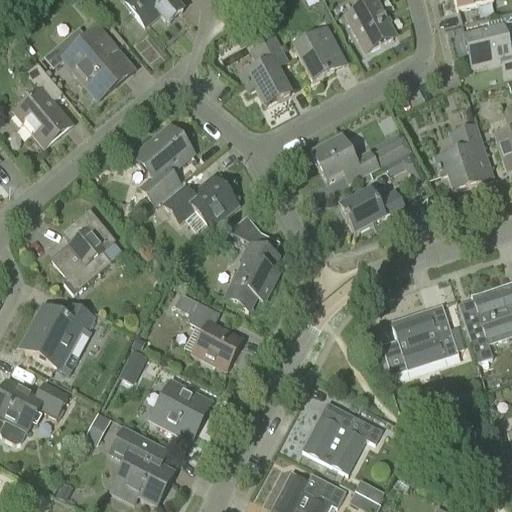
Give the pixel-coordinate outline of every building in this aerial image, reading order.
[(126,0),(121,5),(142,31),(158,18),(165,27),(171,23),(175,20),(180,15),(172,6),(179,0),(126,0)] [(366,55),(391,42),(384,29),(386,28),(371,0),(353,0),(352,1),(359,13),(344,21),(357,44),(359,42),(366,55)] [(451,0),(454,14),(492,5),(490,0),(451,0)] [(511,56),(507,58),(501,31),(462,40),(470,74),(499,67),(502,82),(511,79),(511,56)] [(66,57),(59,63),(71,77),(94,105),(117,86),(101,67),(115,56),(95,33),(84,42),(78,35),(60,50),(66,57)] [(305,49),(295,55),(311,86),(333,74),(343,68),(333,49),(325,33),(303,45),(305,49)] [(288,98),(274,73),(287,66),(274,41),(253,52),(262,68),(239,81),(248,97),(254,94),(263,111),(265,111),(263,107),(273,101),(275,105),(288,98)] [(39,152),(68,128),(50,106),(59,98),(35,69),(14,87),(28,103),(10,118),(39,152)] [(505,179),(511,177),(511,121),(504,124),(508,137),(493,142),(505,179)] [(480,188),(471,161),(484,157),(475,129),(453,137),(459,155),(434,164),(440,181),(446,179),(452,197),(480,188)] [(152,209),(177,188),(168,178),(191,159),(168,131),(131,162),(149,184),(139,193),(152,209)] [(357,185),(358,184),(370,178),(377,174),(368,157),(353,165),(340,142),(310,158),(325,187),(350,173),(357,185)] [(396,164),(383,171),(389,181),(402,174),(396,164)] [(417,170),(407,175),(414,189),(424,183),(417,170)] [(370,178),(358,184),(363,194),(375,188),(370,178)] [(217,189),(211,182),(190,200),(182,191),(161,209),(178,229),(193,215),(209,234),(236,211),(230,204),(230,200),(230,196),(228,193),(225,190),(222,189),(217,189)] [(374,207),(369,196),(339,212),(353,238),(381,223),(384,229),(404,218),(393,197),(374,207)] [(69,247),(49,264),(65,284),(61,288),(71,299),(75,296),(107,269),(96,255),(110,244),(87,216),(61,237),(69,247)] [(260,238),(255,232),(245,221),(226,238),(248,248),(249,247),(254,250),(260,238)] [(262,306),(276,279),(268,275),(275,261),(254,250),(249,247),(248,248),(241,262),(244,264),(224,303),(246,315),(254,301),(262,306)] [(511,298),(509,287),(470,299),(486,349),(511,341),(511,298)] [(226,374),(240,346),(212,331),(219,318),(194,305),(181,299),(174,312),(187,319),(184,326),(202,335),(191,356),(226,374)] [(84,335),(92,321),(69,308),(61,322),(42,312),(33,329),(36,330),(23,356),(54,373),(62,377),(84,335)] [(396,346),(380,351),(381,353),(389,380),(406,375),(404,370),(442,358),(443,363),(457,358),(456,356),(452,341),(439,345),(429,314),(427,315),(390,326),(396,346)] [(131,356),(123,372),(138,379),(145,364),(131,356)] [(34,401),(3,385),(0,391),(0,423),(4,426),(0,435),(0,440),(1,444),(14,450),(20,448),(25,437),(37,414),(54,423),(66,400),(42,387),(34,401)] [(188,445),(209,407),(170,386),(149,424),(188,445)] [(95,452),(110,424),(96,417),(82,445),(95,452)] [(319,421),(301,454),(342,476),(360,442),(364,444),(375,450),(381,436),(371,431),(345,418),(338,431),(319,421)] [(155,509),(170,479),(144,465),(150,454),(120,438),(111,454),(127,462),(114,488),(155,509)] [(290,475),(272,511),(273,511),(329,511),(335,502),(341,505),(345,497),(311,479),(308,484),(290,475)] [(357,511),(377,511),(384,496),(358,485),(349,509),(357,511)]
